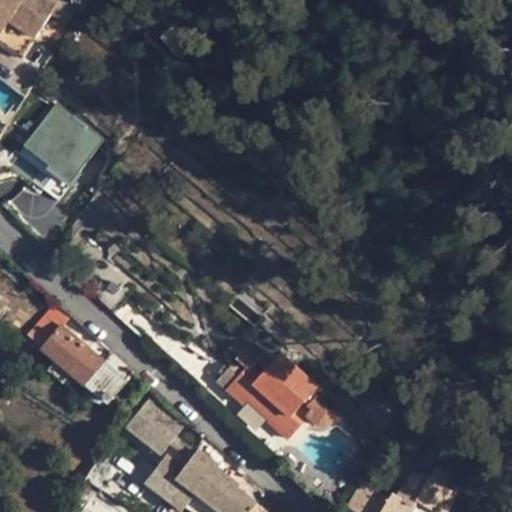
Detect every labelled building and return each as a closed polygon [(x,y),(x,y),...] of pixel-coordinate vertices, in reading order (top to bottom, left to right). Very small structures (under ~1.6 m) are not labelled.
[(0,0),(0,16),(7,22),(0,33),(0,44),(21,59),(51,12),(58,0),(0,0)] [(79,4),(72,0),(58,0),(51,12),(68,23),(79,4)] [(69,184),(105,139),(57,101),(21,147),(69,184)] [(93,294),(114,313),(144,277),(124,258),(93,294)] [(29,335),(42,347),(61,324),(69,314),(56,302),(29,335)] [(41,348),(55,359),(71,372),(86,385),(88,383),(110,402),(115,397),(127,382),(105,364),(106,362),(61,324),(42,347),(41,348)] [(332,413),(331,410),(317,398),(308,408),(303,403),(264,369),(272,360),(251,342),(246,348),(237,340),(231,347),(239,355),(228,368),(221,376),(217,380),(242,403),(247,398),(272,419),(270,422),(287,438),(307,416),(317,425),(321,426),(325,424),(328,423),(330,420),(332,416),(332,413)] [(71,372),(55,359),(47,371),(62,384),(71,372)] [(215,370),(221,376),(228,368),(223,362),(215,370)] [(127,382),(115,397),(117,399),(118,400),(122,400),(124,400),(127,399),(130,396),(131,395),(132,393),(132,390),(131,387),(130,386),(127,382)] [(317,398),(312,393),(303,403),(308,408),(317,398)] [(168,443),(174,435),(183,424),(151,399),(129,427),(161,452),(168,443)] [(196,452),(174,435),(168,443),(190,460),(196,452)] [(196,452),(190,460),(183,470),(166,456),(146,481),(181,508),(194,491),(222,511),(270,511),(239,488),(240,486),(217,468),(219,466),(198,450),(196,452)] [(444,511),(456,492),(447,487),(448,483),(431,473),(429,476),(420,471),(418,475),(413,472),(398,495),(393,492),(388,500),(363,484),(348,508),(354,511),(444,511)]
